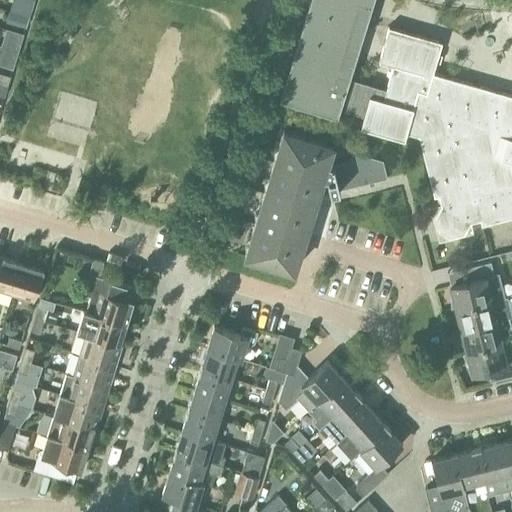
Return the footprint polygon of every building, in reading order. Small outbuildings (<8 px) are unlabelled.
[(311,0),(282,93),(338,110),(339,104),(365,112),(361,127),(405,139),(407,132),(419,136),(434,196),(439,195),(442,205),(435,215),(439,230),(450,236),(464,233),(471,222),(481,219),(482,224),(511,216),(511,94),(434,73),(443,42),(390,25),(379,61),(393,65),(386,88),(348,76),(371,0),(311,0)] [(30,17),(33,7),(24,4),(21,14),(30,17)] [(27,27),(30,17),(21,14),(17,24),(27,27)] [(10,49),(19,52),(22,42),(13,39),(10,49)] [(16,62),(19,52),(10,49),(7,59),(16,62)] [(0,80),(0,84),(8,87),(11,77),(2,74),(0,80)] [(0,95),(5,97),(8,87),(0,84),(0,95)] [(298,261),(292,260),(314,188),(318,189),(319,190),(320,189),(330,187),(331,192),(340,189),(388,177),(384,160),(354,151),(351,160),(332,164),(328,163),(334,145),(284,129),(245,255),(295,270),(298,261)] [(0,290),(14,294),(24,263),(4,257),(0,270),(0,290)] [(24,263),(14,294),(34,301),(44,269),(24,263)] [(456,306),(457,308),(491,300),(504,296),(499,276),(495,277),(492,263),(467,269),(470,280),(451,285),(452,288),(450,289),(452,306),(451,306),(452,307),(456,306)] [(97,299),(92,314),(126,323),(133,301),(131,300),(135,287),(91,274),(85,295),(97,299)] [(457,308),(462,329),(510,317),(511,316),(511,315),(507,296),(504,296),(491,300),(457,308)] [(35,318),(44,321),(48,309),(39,306),(35,318)] [(84,311),(78,332),(86,334),(120,344),(126,323),(92,314),(84,311)] [(467,350),(511,339),(511,325),(510,317),(462,329),(467,350)] [(41,333),(44,321),(35,318),(31,330),(41,333)] [(214,325),(207,348),(242,358),(246,344),(250,345),(255,343),(259,331),(243,326),(240,333),(214,325)] [(113,365),(120,344),(86,334),(80,355),(113,365)] [(10,336),(7,345),(19,349),(22,340),(10,336)] [(511,344),(511,339),(467,350),(468,352),(463,353),(463,354),(464,354),(471,370),(472,370),(473,373),(493,368),(496,379),(511,375),(511,344)] [(296,371),(298,364),(302,350),(290,346),(286,359),(281,357),(278,359),(275,368),(287,372),(294,374),(296,371)] [(22,359),(32,362),(35,350),(26,347),(22,359)] [(235,379),(242,358),(207,348),(201,368),(235,379)] [(107,385),(113,365),(80,355),(73,375),(107,385)] [(28,374),(32,362),(22,359),(19,371),(28,374)] [(281,392),(278,400),(286,409),(292,404),(297,400),(308,411),(344,378),(328,360),(309,377),(298,364),(296,371),(294,374),(287,372),(281,391),(281,392)] [(229,399),(235,379),(201,368),(195,389),(229,399)] [(67,373),(61,393),(101,406),(107,385),(73,375),(67,373)] [(266,388),(275,391),(278,379),(270,376),(266,388)] [(344,378),(308,411),(318,421),(314,426),(318,430),(332,418),(358,394),(344,378)] [(19,403),(22,391),(13,388),(10,400),(19,403)] [(271,403),(275,391),(266,388),(263,401),(271,403)] [(223,420),(229,399),(195,389),(188,410),(223,420)] [(61,393),(54,414),(94,427),(101,406),(61,393)] [(336,443),(373,410),(358,394),(318,430),(325,437),(328,434),(336,443)] [(15,415),(19,403),(10,400),(6,412),(15,415)] [(188,410),(182,430),(216,441),(223,420),(188,410)] [(361,450),(387,426),(373,410),(336,443),(351,459),(361,450)] [(48,434),(88,447),(94,427),(54,414),(48,434)] [(254,430),(262,432),(266,420),(257,418),(254,430)] [(0,431),(0,447),(8,450),(16,425),(3,421),(0,431)] [(387,426),(361,450),(376,467),(357,484),(357,489),(363,495),(389,472),(381,463),(403,443),(387,426)] [(182,430),(176,451),(217,463),(223,465),(226,457),(219,455),(223,443),(216,441),(182,430)] [(258,444),(262,432),(254,430),(250,442),(258,444)] [(40,449),(34,469),(74,481),(78,469),(81,470),(88,447),(48,434),(44,447),(40,449)] [(294,452),(300,446),(292,437),(285,442),(294,452)] [(511,439),(497,443),(509,489),(511,488),(511,439)] [(476,448),(487,491),(488,494),(509,489),(497,443),(476,448)] [(300,446),(294,452),(302,461),(309,456),(300,446)] [(476,448),(455,453),(465,493),(466,493),(465,488),(475,486),(477,494),(487,491),(476,448)] [(169,471),(208,484),(212,471),(220,474),(223,465),(217,463),(176,451),(169,471)] [(439,484),(425,488),(431,511),(447,511),(446,509),(450,508),(453,501),(452,496),(465,493),(455,453),(433,459),(439,484)] [(251,474),(259,476),(263,464),(254,462),(251,474)] [(329,478),(320,469),(314,474),(323,484),(329,478)] [(186,501),(183,511),(209,511),(204,510),(201,505),(208,484),(169,471),(162,494),(186,501)] [(259,476),(251,474),(244,472),(237,492),(252,497),(255,489),(259,476)] [(287,503),(278,494),(259,511),(292,511),(286,505),(287,503)] [(372,511),(377,508),(368,499),(353,511),(372,511)]
